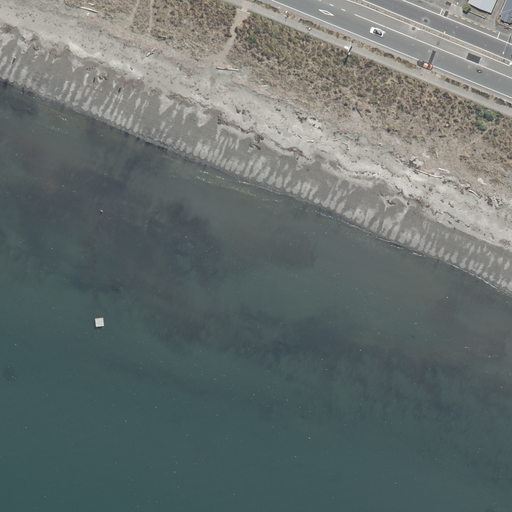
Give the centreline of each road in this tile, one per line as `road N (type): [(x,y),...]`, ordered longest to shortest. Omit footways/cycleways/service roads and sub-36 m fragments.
road 1 (primary): [(511,86),(296,0)]
road 2 (primary): [(382,0),(511,52)]
